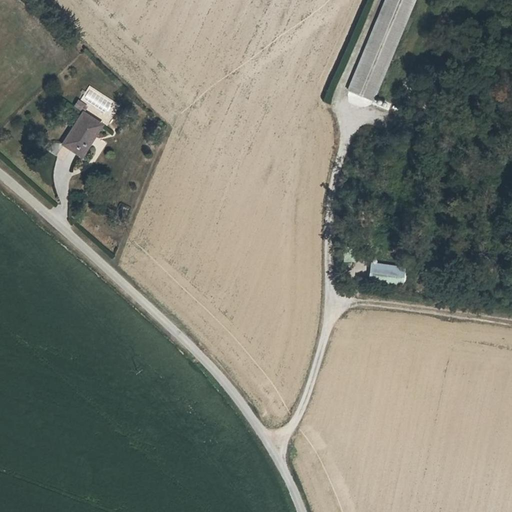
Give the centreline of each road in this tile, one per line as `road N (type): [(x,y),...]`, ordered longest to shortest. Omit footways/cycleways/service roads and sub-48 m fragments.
road 1 (unclassified): [(0,177),(220,378),(267,441),(300,511)]
road 2 (track): [(267,441),(296,415),(339,309),(369,298),(511,323)]
